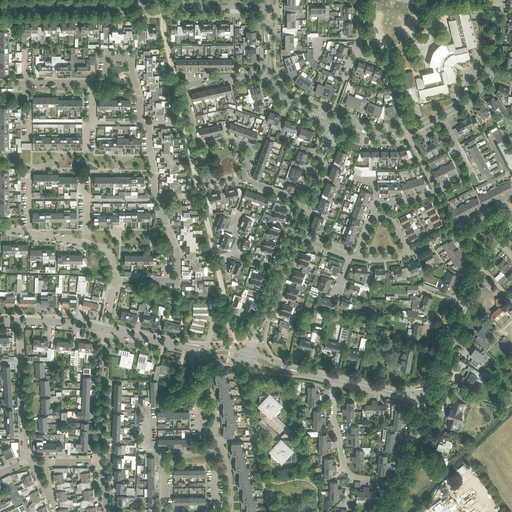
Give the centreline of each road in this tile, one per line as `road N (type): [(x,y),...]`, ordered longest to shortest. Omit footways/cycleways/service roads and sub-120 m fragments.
road 1 (residential): [(244,178),(251,149),(231,140),(199,143),(184,90),(214,78),(270,74)]
road 2 (residential): [(92,82),(105,82),(108,57),(131,59),(157,197)]
road 3 (residential): [(372,213),(376,202),(421,198),(466,175),(441,117)]
road 4 (tertiary): [(497,239),(467,290),(436,377)]
road 5 (residential): [(115,280),(177,278),(157,197)]
road 6 (residential): [(99,461),(105,329)]
road 7 (residential): [(0,8),(130,4)]
road 8 (residential): [(31,463),(20,336)]
